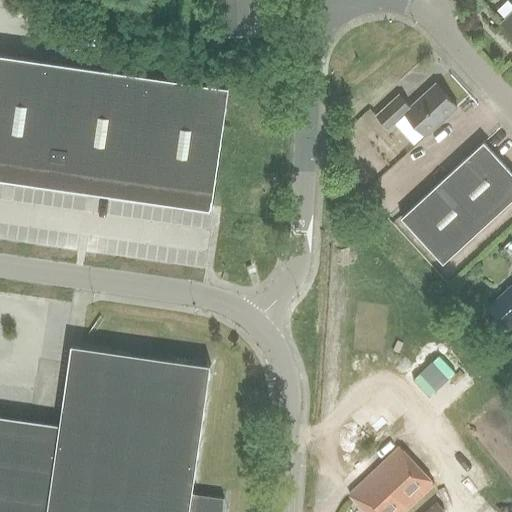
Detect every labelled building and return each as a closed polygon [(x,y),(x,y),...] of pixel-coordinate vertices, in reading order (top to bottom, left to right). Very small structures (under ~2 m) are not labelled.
[(223,0),(224,32),(249,31),(253,31),(253,22),(251,0),(223,0)] [(0,176),(211,207),(229,86),(0,53),(0,176)] [(426,137),(457,108),(435,84),(410,108),(399,96),(377,116),(389,129),(405,114),(426,137)] [(443,264),(511,200),(511,173),(484,143),(401,218),(443,264)] [(511,325),(511,287),(490,308),(509,328),(511,325)] [(222,511),(223,498),(192,493),(210,365),(71,345),(60,425),(48,511),(222,511)] [(0,511),(48,511),(60,425),(0,416),(0,511)] [(404,511),(433,485),(399,448),(349,494),(366,511),(404,511)]
